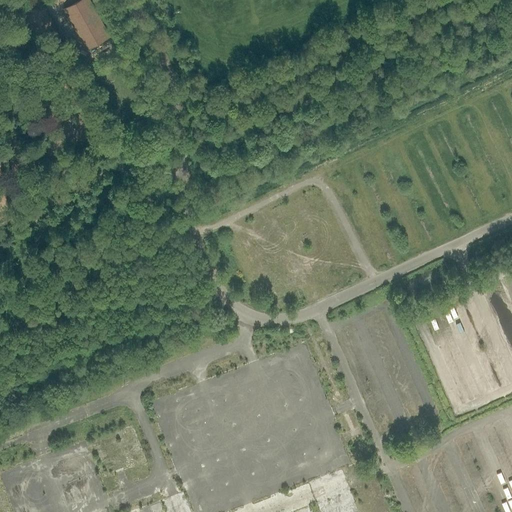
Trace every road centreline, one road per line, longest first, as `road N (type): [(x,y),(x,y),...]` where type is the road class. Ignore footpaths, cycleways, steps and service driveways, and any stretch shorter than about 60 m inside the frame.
road 1 (residential): [(245,314),(230,303),(190,220),(171,72),(129,0)]
road 2 (unknown): [(318,311),(387,472),(511,409)]
